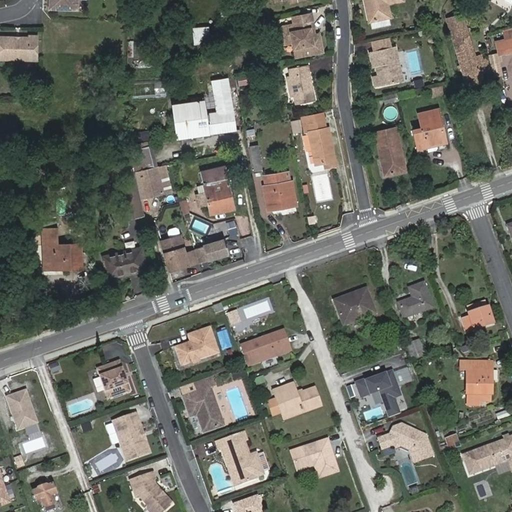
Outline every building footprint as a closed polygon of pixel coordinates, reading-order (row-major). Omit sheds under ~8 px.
[(53,0),(53,9),(77,10),(77,0),(53,0)] [(367,11),(365,13),(367,24),(388,20),(386,7),(402,3),(401,0),(362,0),(364,5),(366,7),(367,11)] [(290,4),(291,10),(307,7),(306,1),(290,4)] [(448,19),(449,23),(464,19),(462,15),(448,19)] [(318,36),(314,37),(311,38),(310,30),(313,30),(310,16),(291,20),(292,25),(281,27),(279,32),(281,41),(287,40),(291,44),(294,58),(322,52),(318,36)] [(464,19),(449,23),(461,61),(462,65),(463,69),(465,78),(480,74),(491,71),(488,59),(483,60),(481,57),(476,58),(464,19)] [(194,26),(194,44),(211,44),(211,26),(194,26)] [(511,28),(505,30),(507,39),(497,41),(500,55),(511,52),(511,28)] [(29,40),(0,40),(0,63),(37,63),(37,38),(28,37),(29,40)] [(373,89),(397,83),(393,66),(396,65),(392,49),(368,55),(369,65),(375,64),(377,68),(374,69),(376,76),(370,78),(373,89)] [(288,78),(292,97),(294,106),(312,103),(306,68),(287,71),(288,78)] [(239,87),(250,85),(249,74),(238,75),(239,87)] [(482,79),(480,74),(465,78),(467,84),(482,79)] [(286,98),(292,97),(288,78),(281,79),(286,98)] [(423,78),(414,80),(416,88),(425,86),(423,78)] [(245,129),(236,80),(213,83),(214,96),(216,113),(211,113),(213,133),(245,129)] [(383,104),(398,100),(396,93),(382,97),(383,104)] [(177,138),(213,133),(211,113),(216,113),(214,96),(191,99),(192,103),(173,106),(177,138)] [(412,131),(417,151),(427,148),(426,145),(435,143),(436,146),(437,146),(446,144),(442,130),(440,131),(439,127),(442,127),(437,110),(418,115),(422,129),(412,131)] [(321,113),(301,118),(303,127),(323,123),(321,113)] [(292,121),(293,134),(301,133),(299,120),(292,121)] [(303,127),(301,127),(303,135),(308,134),(312,152),(314,152),(317,166),(323,165),(334,162),(328,130),(324,130),(323,123),(303,127)] [(383,160),(387,176),(404,172),(394,130),(373,135),(379,161),(383,160)] [(438,149),(437,146),(436,146),(435,143),(426,145),(427,148),(428,153),(437,151),(438,149)] [(249,147),(254,174),(262,172),(257,146),(249,147)] [(134,173),(136,181),(140,199),(146,198),(140,172),(156,168),(151,147),(129,152),(134,173)] [(201,172),(209,214),(234,208),(230,187),(236,186),(232,166),(201,172)] [(140,172),(146,198),(163,194),(156,168),(140,172)] [(275,181),(278,181),(288,178),(287,172),(274,175),(275,181)] [(261,178),(264,187),(278,185),(278,181),(275,181),(274,175),(261,178)] [(278,185),(264,187),(268,211),(295,207),(291,183),(290,181),(289,182),(288,178),(278,181),(278,185)] [(140,199),(136,181),(124,184),(131,219),(144,216),(140,199)] [(184,215),(191,213),(187,199),(180,201),(184,215)] [(195,218),(190,228),(207,235),(211,224),(195,218)] [(57,242),(57,226),(42,226),(44,268),(80,267),(80,241),(57,242)] [(213,239),(223,237),(221,230),(212,233),(213,239)] [(180,235),(161,241),(170,271),(199,262),(195,250),(185,253),(180,235)] [(228,253),(224,239),(204,245),(204,246),(195,249),(195,250),(199,262),(228,253)] [(101,258),(106,279),(145,270),(140,249),(101,258)] [(413,298),(398,303),(404,317),(433,308),(424,283),(410,288),(413,298)] [(336,306),(344,327),(376,315),(367,290),(356,294),(357,298),(336,306)] [(334,302),(336,306),(357,298),(356,294),(334,302)] [(222,303),(214,306),(216,312),(225,309),(222,303)] [(226,308),(230,324),(238,322),(234,306),(226,308)] [(494,325),(489,308),(469,315),(470,318),(463,320),(468,334),(494,325)] [(197,357),(198,357),(217,350),(211,333),(210,334),(207,326),(189,332),(192,342),(176,348),(182,363),(192,359),(193,359),(193,357),(196,356),(197,357)] [(222,351),(233,348),(227,328),(217,331),(222,351)] [(284,331),(242,346),(250,366),(291,350),(284,331)] [(405,345),(411,360),(425,356),(419,340),(405,345)] [(96,368),(107,399),(130,390),(119,360),(96,368)] [(59,362),(50,365),(52,373),(61,370),(59,362)] [(481,370),(482,363),(460,362),(459,371),(467,371),(466,394),(468,394),(468,405),(471,407),(476,407),(479,405),(479,402),(489,402),(489,395),(491,395),(491,370),(481,370)] [(393,369),(355,382),(361,399),(379,393),(388,418),(400,414),(395,399),(402,397),(393,369)] [(190,409),(193,415),(197,414),(202,431),(223,424),(210,386),(214,384),(211,376),(193,383),(195,391),(182,395),(187,411),(190,409)] [(260,392),(267,390),(265,376),(257,377),(260,392)] [(275,396),(282,415),(302,408),(303,412),(321,406),(315,388),(302,392),(297,394),(296,392),(293,383),(284,387),(285,392),(275,396)] [(273,391),(275,396),(285,392),(284,387),(273,391)] [(302,408),(282,415),(284,419),(303,412),(302,408)] [(135,413),(113,421),(127,460),(150,452),(135,413)] [(92,423),(81,426),(84,434),(94,431),(92,423)] [(378,438),(382,449),(394,444),(395,448),(401,445),(410,449),(415,462),(434,456),(426,435),(403,424),(395,427),(396,430),(394,433),(378,438)] [(233,466),(239,483),(257,477),(244,440),(246,440),(243,431),(215,441),(219,451),(221,450),(228,468),(233,466)] [(458,434),(445,438),(450,451),(462,447),(458,434)] [(330,447),(327,439),(291,451),(297,470),(315,464),(319,477),(338,470),(332,453),(329,454),(327,448),(330,447)] [(508,463),(511,461),(511,439),(476,451),(483,471),(508,463)] [(234,485),(239,483),(233,466),(228,468),(234,485)] [(152,472),(130,480),(136,498),(140,498),(147,506),(147,510),(148,511),(164,511),(172,505),(155,486),(154,481),(155,480),(152,472)] [(34,493),(37,502),(43,501),(45,508),(55,505),(52,497),(57,495),(53,486),(34,493)] [(256,511),(253,503),(259,500),(257,494),(233,502),(236,511),(256,511)] [(256,511),(263,509),(259,500),(253,503),(256,511)] [(31,511),(29,501),(19,503),(20,511),(31,511)]
